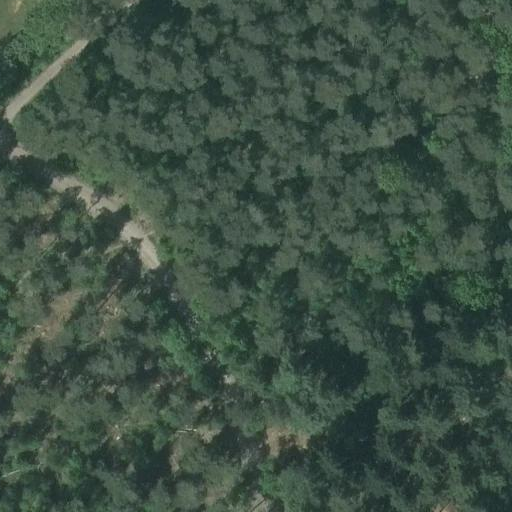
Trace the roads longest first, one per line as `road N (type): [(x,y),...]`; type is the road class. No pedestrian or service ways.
road 1 (track): [(128,236),(182,302),(274,511)]
road 2 (track): [(141,0),(0,113)]
road 3 (track): [(0,153),(128,236)]
